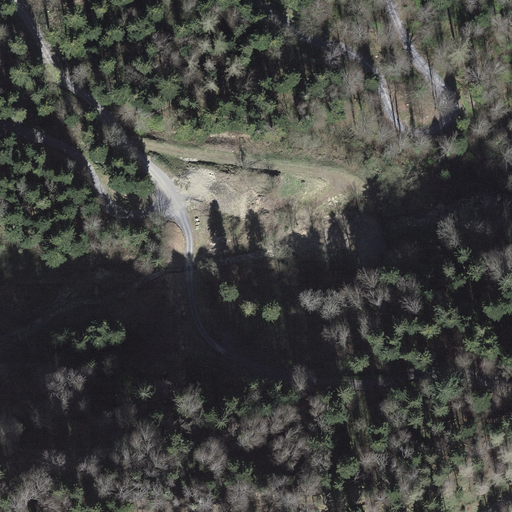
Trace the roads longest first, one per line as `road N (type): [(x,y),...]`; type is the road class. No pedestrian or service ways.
road 1 (track): [(166,197),(187,227),(197,322),(238,360),(309,381),(369,384),(416,374),(511,386)]
road 2 (track): [(388,0),(407,45),(448,102),(444,123),(426,133),(393,121),(371,67),(245,0)]
road 3 (track): [(304,227),(301,209),(332,188),(324,172),(121,141)]
road 4 (track): [(13,0),(48,60),(161,179),(166,197)]
road 5 (track): [(0,123),(68,149),(116,213),(150,214),(166,197)]
